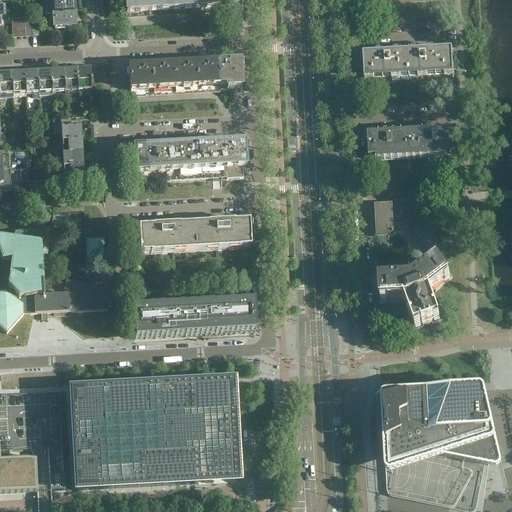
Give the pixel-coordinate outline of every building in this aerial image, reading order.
[(50,2),(46,2),(46,3),(46,15),(50,15),(73,14),(73,13),(73,9),(75,8),(75,2),(75,1),(73,1),(73,0),(50,2)] [(241,10),(240,0),(125,0),(126,9),(123,9),(124,19),(217,14),(217,15),(234,14),(233,11),(241,10)] [(73,14),(50,15),(50,16),(53,16),(54,27),(54,28),(55,28),(55,30),(64,29),(64,27),(74,27),(74,26),(74,22),(73,14)] [(453,70),(452,52),(421,54),(420,51),(417,51),(417,54),(386,56),(385,53),(381,53),(382,56),(364,57),(365,81),(374,81),(375,86),(453,81),(453,76),(454,76),(453,74),(453,70)] [(241,89),(240,64),(129,70),(130,92),(130,99),(138,98),(144,94),(241,89)] [(91,90),(90,75),(90,71),(76,72),(77,90),(78,90),(84,90),(84,92),(91,91),(91,90)] [(77,90),(76,72),(63,73),(64,91),(65,91),(71,91),(71,93),(78,92),(78,90),(77,90)] [(51,92),(50,73),(37,74),(38,93),(39,92),(45,92),(45,94),(52,94),(52,92),(51,92)] [(64,91),(63,73),(50,73),(51,92),(52,92),(58,91),(58,93),(65,93),(65,91),(64,91)] [(38,93),(37,74),(24,75),(25,93),(26,93),(32,93),(32,95),(39,94),(39,92),(38,93)] [(25,93),(24,75),(12,76),(13,94),(19,94),(19,95),(26,95),(26,93),(25,93)] [(13,94),(12,76),(0,76),(0,94),(6,94),(6,96),(13,96),(13,94)] [(80,141),(80,128),(70,129),(70,123),(57,123),(57,131),(61,131),(62,142),(80,141)] [(458,156),(457,139),(457,132),(412,135),(414,158),(458,156)] [(414,158),(412,135),(368,137),(369,161),(414,158)] [(81,154),(80,141),(62,142),(58,142),(58,144),(62,144),(62,155),(63,155),(81,154)] [(245,167),(245,157),(244,144),(133,150),(134,157),(135,173),(134,173),(134,184),(221,179),(221,181),(226,181),(226,180),(243,179),(242,167),(245,167)] [(82,167),(81,154),(63,155),(62,155),(59,155),(59,157),(63,156),(63,168),(82,167)] [(83,181),(82,167),(63,168),(59,168),(59,170),(63,169),(64,182),(71,181),(72,183),(73,183),(73,182),(79,182),(79,181),(83,181)] [(394,237),(393,224),(393,219),(392,206),(378,207),(378,206),(375,206),(377,239),(380,238),(394,237)] [(405,222),(415,213),(413,212),(411,210),(408,209),(406,208),(400,219),(405,222)] [(410,227),(420,219),(419,217),(417,215),(416,214),(415,213),(405,222),(409,226),(410,227)] [(76,216),(57,217),(57,225),(76,224),(76,216)] [(413,231),(424,223),(420,219),(410,227),(413,231)] [(417,236),(427,228),(424,223),(413,231),(417,236)] [(250,250),(248,224),(138,230),(139,254),(139,256),(250,250)] [(107,312),(106,290),(95,291),(95,288),(67,281),(66,281),(64,290),(67,291),(66,295),(43,297),(41,255),(47,255),(51,228),(15,233),(14,238),(0,235),(0,254),(2,260),(11,260),(8,286),(12,291),(12,292),(8,296),(4,293),(0,294),(0,329),(6,335),(23,316),(36,316),(41,315),(41,319),(47,319),(47,315),(53,315),(54,317),(58,317),(69,319),(70,314),(107,312)] [(420,241),(431,233),(427,228),(417,236),(420,241)] [(424,245),(434,237),(431,233),(420,241),(424,245)] [(427,250),(438,242),(434,237),(424,245),(427,250)] [(105,259),(104,240),(85,241),(86,260),(105,259)] [(431,254),(441,247),(438,242),(427,250),(431,254)] [(434,259),(444,251),(441,247),(431,254),(434,259)] [(438,264),(448,256),(444,251),(434,259),(438,264)] [(440,321),(430,294),(449,280),(438,264),(415,281),(409,283),(401,284),(396,284),(392,284),(380,285),(381,304),(393,304),(393,303),(405,303),(415,330),(440,321)] [(253,315),(253,305),(253,304),(133,311),(133,322),(133,323),(134,328),(133,328),(133,329),(134,329),(134,340),(196,336),(196,337),(203,337),(203,336),(254,333),(254,322),(254,321),(253,321),(253,316),(254,316),(253,315)] [(71,394),(74,449),(75,459),(75,462),(75,468),(70,468),(70,476),(76,475),(77,490),(77,492),(106,490),(195,485),(191,417),(233,415),(232,401),(231,392),(231,386),(226,386),(175,389),(161,389),(160,390),(71,394)] [(481,391),(480,391),(387,397),(386,397),(385,397),(384,398),(383,399),(382,400),(382,401),(382,402),(382,403),(382,416),(384,443),(386,472),(386,473),(386,474),(387,475),(387,476),(388,476),(389,477),(390,477),(391,477),(388,492),(387,492),(387,501),(440,511),(475,511),(479,496),(507,490),(502,464),(501,463),(501,459),(498,448),(486,396),(486,395),(485,395),(485,394),(484,393),(483,393),(483,392),(482,392),(481,391)] [(0,495),(37,493),(35,460),(0,461),(0,495)]
